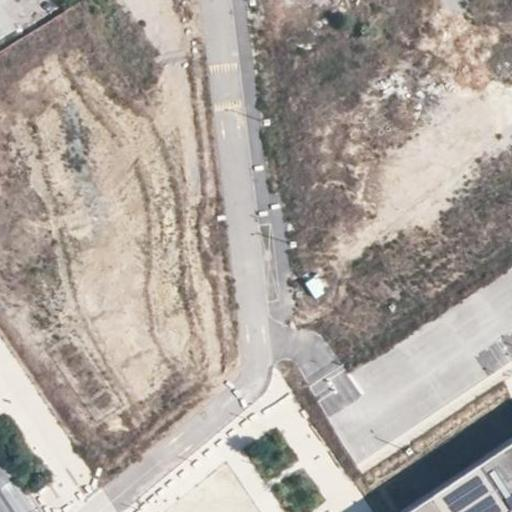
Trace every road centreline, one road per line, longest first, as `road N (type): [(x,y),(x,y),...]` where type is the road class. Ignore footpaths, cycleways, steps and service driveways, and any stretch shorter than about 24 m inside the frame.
road 1 (residential): [(258,361),(511,142)]
road 2 (residential): [(233,118),(258,361)]
road 3 (residential): [(258,361),(245,396),(104,511)]
road 4 (residential): [(147,0),(233,118)]
road 5 (residential): [(0,78),(110,0)]
